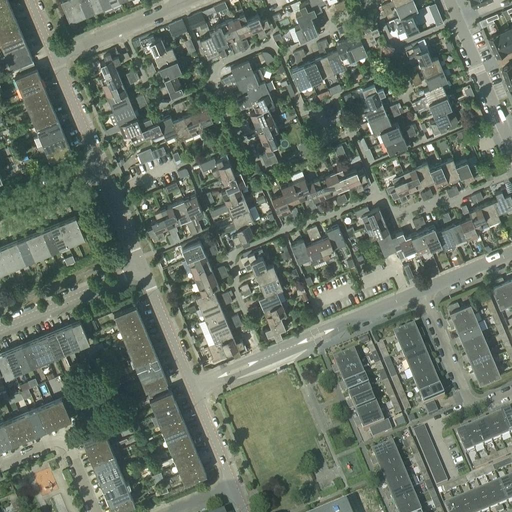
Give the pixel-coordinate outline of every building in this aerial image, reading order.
[(7,0),(3,0),(0,1),(0,11),(11,7),(7,0)] [(70,0),(60,0),(69,20),(78,17),(70,0)] [(80,0),(70,0),(78,17),(86,13),(80,0)] [(90,0),(80,0),(86,13),(94,10),(90,0)] [(100,0),(90,0),(94,10),(103,6),(100,0)] [(308,0),(304,2),(307,8),(313,5),(315,11),(321,9),(319,3),(324,0),(308,0)] [(413,0),(406,0),(394,5),(399,17),(411,11),(411,12),(417,9),(413,0)] [(295,12),(300,24),(312,19),(310,13),(315,11),(313,5),(307,8),(304,2),(298,4),(301,10),(295,12)] [(11,7),(0,11),(0,21),(14,15),(11,7)] [(401,22),(395,24),(398,31),(397,31),(399,36),(406,33),(407,34),(419,29),(411,12),(411,11),(399,17),(401,22)] [(194,14),(186,17),(191,28),(199,25),(194,14)] [(244,14),(232,19),(240,37),(251,32),(246,20),(246,19),(244,14)] [(14,15),(0,21),(0,31),(18,24),(14,15)] [(246,19),(246,20),(251,32),(257,29),(259,35),(265,33),(266,34),(271,32),(268,25),(269,24),(266,18),(260,20),(258,15),(246,19)] [(186,30),(182,19),(169,24),(174,36),(186,30)] [(232,19),(220,23),(228,41),(235,39),(239,50),(244,48),(241,41),(240,37),(232,19)] [(300,24),(294,26),(299,39),(317,31),(312,19),(300,24)] [(364,30),(358,33),(364,45),(375,40),(373,34),(379,31),(376,25),(375,26),(372,19),(367,21),(368,22),(361,25),(364,30)] [(346,22),(341,25),(344,32),(349,29),(346,22)] [(220,23),(208,28),(211,34),(216,46),(217,46),(228,41),(220,23)] [(18,24),(0,31),(0,40),(21,32),(18,24)] [(511,32),(510,28),(499,33),(508,50),(511,48),(511,32)] [(21,32),(0,40),(0,42),(3,50),(25,40),(21,32)] [(146,37),(139,40),(141,45),(143,45),(145,51),(151,48),(153,54),(165,49),(165,48),(160,37),(155,39),(152,33),(146,36),(146,37)] [(358,33),(347,38),(354,56),(366,50),(364,45),(358,33)] [(499,33),(489,38),(497,55),(508,50),(499,33)] [(211,34),(199,39),(207,57),(219,52),(218,50),(217,46),(216,46),(211,34)] [(347,38),(335,43),(337,48),(338,48),(343,61),(343,60),(354,56),(347,38)] [(25,40),(3,50),(6,58),(28,49),(25,40)] [(321,40),(316,42),(319,49),(324,47),(321,40)] [(412,48),(405,50),(410,61),(416,59),(419,64),(431,59),(431,58),(426,47),(424,48),(420,49),(418,44),(411,46),(412,48)] [(165,49),(153,54),(158,65),(176,58),(171,46),(165,48),(165,49)] [(337,48),(326,53),(334,71),(346,66),(343,60),(343,61),(338,48),(337,48)] [(28,49),(6,58),(10,67),(32,57),(28,49)] [(99,63),(104,74),(117,69),(114,64),(120,61),(118,55),(119,55),(117,50),(109,53),(109,52),(103,54),(105,60),(99,63)] [(298,65),(291,68),(299,86),(310,81),(303,63),(300,57),(297,50),(293,52),(298,65)] [(326,53),(314,58),(322,76),(334,71),(326,53)] [(431,59),(419,64),(423,76),(442,68),(437,56),(431,58),(431,59)] [(176,58),(158,65),(163,77),(175,72),(181,70),(176,58)] [(314,58),(303,63),(310,81),(322,76),(314,58)] [(233,74),(221,79),(223,84),(235,79),(253,71),(248,59),(230,67),(233,74)] [(511,64),(502,68),(509,86),(511,85),(511,64)] [(276,68),(274,69),(276,74),(284,70),(282,66),(276,68)] [(36,67),(14,76),(17,85),(40,75),(36,67)] [(235,79),(223,84),(225,89),(237,84),(240,91),(246,88),(258,83),(258,82),(264,80),(259,68),(253,71),(235,79)] [(423,76),(428,87),(441,82),(447,80),(442,68),(423,76)] [(104,74),(98,77),(103,89),(121,81),(117,69),(104,74)] [(133,70),(126,73),(128,78),(137,74),(136,70),(133,71),(133,70)] [(165,82),(160,85),(162,91),(161,91),(163,96),(170,93),(170,95),(171,95),(172,97),(183,93),(182,90),(183,90),(175,72),(163,77),(165,82)] [(137,74),(128,78),(130,83),(137,80),(136,79),(139,78),(137,74)] [(40,75),(17,85),(21,93),(43,83),(40,75)] [(249,95),(236,100),(238,105),(269,92),(264,80),(258,82),(258,83),(246,88),(249,95)] [(362,88),(369,106),(369,107),(381,101),(379,96),(385,93),(382,87),(383,86),(380,80),(373,83),(374,83),(362,88)] [(121,81),(103,89),(108,100),(126,93),(121,81)] [(428,87),(423,90),(428,101),(446,94),(441,82),(428,87)] [(43,83),(21,93),(24,101),(46,92),(43,83)] [(46,92),(24,101),(28,109),(50,100),(46,92)] [(269,92),(238,105),(240,110),(253,104),(255,111),(256,111),(268,106),(274,104),(269,92)] [(350,92),(342,95),(344,100),(352,97),(350,92)] [(126,93),(108,100),(113,112),(131,104),(126,93)] [(316,94),(307,98),(309,103),(318,99),(316,94)] [(428,101),(423,104),(425,108),(430,106),(432,113),(445,108),(451,106),(446,94),(428,101)] [(200,109),(195,111),(200,123),(206,121),(208,126),(220,121),(213,103),(212,104),(209,97),(204,99),(204,100),(198,103),(200,109)] [(50,100),(28,109),(31,118),(53,108),(50,100)] [(369,106),(363,108),(368,121),(386,113),(381,101),(369,107),(369,106)] [(131,104),(113,112),(118,124),(136,116),(131,104)] [(255,111),(250,113),(255,125),(273,118),(268,106),(256,111),(255,111)] [(435,118),(429,121),(432,127),(431,127),(432,132),(439,130),(440,130),(454,125),(454,124),(456,123),(457,121),(457,120),(451,106),(445,108),(432,113),(435,118)] [(53,108),(31,118),(35,126),(57,117),(53,108)] [(195,111),(183,116),(191,134),(203,129),(200,123),(195,111)] [(386,113),(368,121),(373,132),(379,130),(391,124),(386,113)] [(170,115),(158,120),(163,132),(165,138),(177,133),(172,121),(170,115)] [(118,124),(109,128),(111,133),(120,129),(123,136),(130,133),(132,138),(143,134),(141,128),(146,125),(144,119),(138,121),(136,116),(118,124)] [(172,121),(177,133),(179,139),(191,134),(183,116),(172,121)] [(57,117),(35,126),(38,134),(60,125),(57,117)] [(146,125),(141,128),(143,134),(149,131),(151,137),(163,132),(158,120),(152,122),(150,117),(144,119),(146,125)] [(273,118),(255,125),(260,137),(272,132),(278,129),(273,118)] [(391,124),(379,130),(384,141),(402,134),(397,122),(391,124)] [(414,122),(404,127),(406,132),(416,127),(414,122)] [(60,125),(38,134),(42,143),(64,134),(60,125)] [(416,127),(406,132),(408,136),(418,132),(416,128),(417,127),(416,127)] [(464,129),(456,132),(459,138),(467,135),(464,129)] [(262,142),(256,145),(259,151),(258,151),(260,156),(261,156),(265,166),(273,163),(269,154),(273,152),(271,146),(277,144),(272,132),(260,137),(262,142)] [(64,134),(42,143),(45,151),(67,142),(64,134)] [(402,134),(384,141),(389,153),(406,145),(402,134)] [(67,142),(45,151),(49,160),(71,151),(67,142)] [(341,145),(334,148),(339,160),(346,157),(341,145)] [(150,149),(138,154),(141,163),(158,156),(155,149),(151,151),(150,149)] [(234,173),(229,161),(226,153),(220,156),(220,158),(215,160),(214,157),(199,163),(202,170),(210,166),(214,175),(219,173),(222,178),(234,173)] [(452,157),(440,162),(448,181),(459,176),(454,163),(452,157)] [(454,163),(459,176),(465,173),(467,179),(473,177),(474,177),(478,175),(476,168),(477,168),(474,162),(468,164),(466,158),(454,163)] [(342,168),(353,167),(352,159),(342,160),(342,168)] [(426,161),(414,166),(422,184),(433,180),(428,167),(429,167),(426,161)] [(429,167),(428,167),(433,180),(436,186),(448,181),(440,162),(429,167)] [(414,166),(402,171),(404,174),(411,189),(422,184),(414,166)] [(341,167),(329,172),(337,191),(349,186),(344,174),(344,173),(341,167)] [(489,167),(482,170),(487,180),(493,177),(489,167)] [(184,168),(176,171),(179,177),(188,173),(186,169),(184,168)] [(344,173),(344,174),(349,186),(354,184),(357,189),(363,187),(363,188),(368,186),(366,179),(366,178),(364,172),(358,174),(356,169),(344,173)] [(222,178),(226,190),(239,185),(245,183),(239,170),(234,173),(222,178)] [(329,172),(318,177),(325,195),(337,191),(329,172)] [(394,184),(387,187),(389,191),(390,190),(393,197),(394,196),(397,203),(402,201),(401,200),(407,197),(405,192),(411,189),(404,174),(392,179),(393,182),(394,184)] [(304,176),(292,181),(300,199),(311,195),(311,194),(306,182),(304,176)] [(306,182),(311,194),(311,195),(313,200),(325,195),(318,177),(306,182)] [(292,181),(280,186),(283,192),(288,204),(300,199),(292,181)] [(170,184),(164,187),(167,193),(173,191),(170,184)] [(226,190),(220,192),(225,204),(244,196),(239,185),(226,190)] [(497,198),(491,200),(496,212),(497,212),(511,205),(511,199),(509,193),(508,193),(505,186),(500,189),(501,190),(494,192),(497,198)] [(209,191),(202,194),(204,199),(211,196),(209,191)] [(480,191),(475,193),(478,200),(483,198),(480,191)] [(283,192),(271,197),(278,215),(291,210),(291,209),(288,204),(283,192)] [(195,194),(183,199),(191,217),(197,232),(202,230),(199,223),(198,223),(195,215),(202,212),(195,194)] [(244,196),(225,204),(209,211),(212,216),(228,209),(230,216),(248,208),(244,196)] [(183,199),(171,204),(179,222),(183,220),(184,222),(186,223),(191,234),(197,232),(191,217),(183,199)] [(491,200),(480,205),(487,223),(499,218),(497,212),(496,212),(491,200)] [(160,209),(168,227),(174,241),(179,239),(173,225),(179,222),(171,204),(160,209)] [(465,204),(460,206),(463,213),(468,211),(468,210),(465,204)] [(233,222),(217,229),(219,234),(235,227),(248,222),(259,218),(254,205),(248,208),(230,216),(233,222)] [(468,210),(468,211),(470,216),(471,216),(476,228),(487,223),(480,205),(468,210)] [(368,206),(355,212),(358,217),(361,216),(365,227),(383,219),(378,207),(370,211),(368,206)] [(153,225),(147,228),(150,234),(151,234),(154,241),(159,239),(158,238),(164,235),(162,229),(168,227),(160,209),(152,212),(155,218),(150,220),(153,225)] [(75,214),(66,218),(76,240),(84,236),(75,214)] [(471,216),(470,216),(459,221),(466,239),(478,234),(476,228),(471,216)] [(66,218),(58,222),(67,244),(76,240),(66,218)] [(417,231),(410,234),(415,247),(417,253),(429,248),(422,230),(422,229),(420,225),(417,218),(412,220),(415,227),(417,231)] [(383,219),(365,227),(370,238),(376,236),(388,231),(383,219)] [(459,221),(447,226),(455,244),(466,239),(459,221)] [(58,222),(50,225),(59,247),(67,244),(58,222)] [(237,233),(232,235),(234,241),(233,242),(235,247),(242,244),(243,245),(249,242),(247,236),(252,234),(248,222),(235,227),(237,233)] [(337,224),(325,229),(328,235),(333,247),(345,242),(337,224)] [(50,225),(41,229),(50,251),(59,247),(50,225)] [(434,225),(422,229),(422,230),(429,248),(441,243),(436,231),(436,230),(434,225)] [(436,230),(436,231),(441,243),(443,249),(455,244),(447,226),(436,230)] [(41,229),(33,232),(42,254),(50,251),(41,229)] [(388,231),(376,236),(381,248),(387,245),(389,251),(395,249),(393,242),(399,240),(396,234),(391,236),(388,231)] [(399,240),(393,242),(395,249),(401,246),(403,252),(415,247),(410,234),(404,237),(402,231),(396,234),(399,240)] [(33,232),(25,236),(34,258),(42,254),(33,232)] [(328,235),(316,240),(324,258),(336,253),(333,247),(328,235)] [(25,236),(17,239),(26,261),(34,258),(25,236)] [(17,239),(8,243),(17,265),(26,261),(17,239)] [(303,239),(290,244),(298,262),(309,257),(310,257),(305,245),(303,239)] [(199,240),(181,247),(186,259),(204,251),(199,240)] [(305,245),(310,257),(309,257),(312,263),(324,258),(316,240),(305,245)] [(8,243),(0,245),(0,246),(9,268),(17,265),(8,243)] [(0,246),(0,269),(1,272),(9,268),(0,246)] [(216,247),(209,249),(211,255),(218,252),(216,247)] [(247,255),(240,258),(242,263),(243,263),(246,269),(252,266),(254,272),(266,267),(266,266),(261,255),(264,254),(261,248),(247,254),(247,255)] [(284,252),(280,253),(283,259),(290,256),(287,250),(284,252)] [(204,251),(186,259),(191,271),(209,263),(204,251)] [(357,256),(356,256),(359,263),(360,263),(364,261),(361,254),(357,256)] [(76,256),(69,258),(71,265),(78,263),(76,256)] [(460,256),(452,259),(455,265),(463,262),(460,256)] [(209,263),(191,271),(196,282),(214,275),(209,263)] [(266,267),(254,272),(259,284),(277,276),(272,264),(266,266),(266,267)] [(408,264),(403,266),(408,279),(413,277),(408,264)] [(214,275),(196,282),(201,294),(213,289),(219,287),(214,275)] [(277,276),(259,284),(264,295),(276,290),(282,288),(277,276)] [(502,277),(498,278),(509,303),(511,301),(511,287),(509,279),(503,281),(502,277)] [(496,284),(490,286),(499,307),(509,303),(498,278),(494,280),(496,284)] [(201,294),(195,296),(200,308),(218,300),(213,289),(201,294)] [(230,289),(220,294),(222,299),(230,296),(232,295),(230,289)] [(264,295),(258,297),(263,309),(281,302),(276,290),(264,295)] [(490,298),(485,300),(487,306),(493,304),(490,298)] [(218,300),(200,308),(205,319),(223,312),(218,300)] [(281,302),(263,309),(268,321),(280,316),(286,314),(281,302)] [(451,317),(447,319),(448,323),(474,312),(470,303),(459,307),(457,302),(448,305),(451,311),(449,312),(451,317)] [(135,304),(113,313),(117,322),(139,313),(135,304)] [(493,304),(487,306),(491,315),(497,313),(493,304)] [(223,312),(205,319),(209,331),(228,324),(223,312)] [(474,312),(448,323),(450,327),(454,325),(456,330),(477,321),(474,312)] [(139,313),(117,322),(120,330),(142,321),(139,313)] [(497,313),(491,315),(495,324),(500,322),(497,313)] [(270,326),(264,329),(267,335),(266,335),(268,340),(275,337),(275,339),(281,336),(279,330),(285,328),(280,316),(268,321),(270,326)] [(80,319),(71,323),(80,344),(89,341),(80,319)] [(459,335),(454,337),(456,341),(481,330),(486,328),(482,319),(481,319),(477,321),(456,330),(459,335)] [(93,320),(87,323),(87,324),(91,333),(98,331),(95,325),(94,321),(93,320)] [(142,321),(120,330),(124,339),(146,330),(142,321)] [(500,322),(495,324),(499,333),(504,331),(500,322)] [(71,323),(62,326),(72,348),(80,344),(71,323)] [(228,324),(209,331),(215,343),(220,341),(220,340),(233,335),(228,324)] [(62,326),(54,330),(63,352),(72,348),(62,326)] [(415,326),(394,335),(398,344),(423,334),(421,330),(417,332),(415,326)] [(54,330),(46,333),(55,355),(63,352),(54,330)] [(146,330),(124,339),(127,347),(149,338),(146,330)] [(481,330),(456,341),(457,344),(462,342),(464,348),(485,339),(481,330)] [(504,331),(499,333),(502,342),(508,339),(504,331)] [(46,333),(38,336),(47,358),(55,355),(46,333)] [(423,334),(398,344),(401,353),(422,344),(420,339),(425,337),(423,334)] [(233,335),(220,340),(220,341),(225,352),(231,350),(234,356),(240,353),(240,352),(246,349),(244,344),(243,345),(241,339),(235,341),(233,335)] [(38,336),(29,340),(38,362),(47,358),(38,336)] [(367,336),(359,339),(362,346),(369,342),(367,336)] [(149,338),(127,347),(131,355),(153,346),(149,338)] [(466,353),(462,355),(463,358),(489,347),(485,339),(464,348),(466,353)] [(508,339),(502,342),(506,351),(511,348),(508,339)] [(29,340),(21,343),(30,365),(38,362),(29,340)] [(21,343),(13,347),(22,369),(30,365),(21,343)] [(383,343),(377,345),(405,412),(410,409),(383,343)] [(422,344),(401,353),(405,362),(431,351),(429,348),(425,349),(422,344)] [(153,346),(131,355),(134,364),(156,355),(153,346)] [(13,347),(4,350),(14,372),(22,369),(13,347)] [(374,347),(368,349),(396,415),(401,413),(374,347)] [(489,347),(463,358),(465,362),(469,360),(471,365),(492,356),(489,347)] [(4,350),(0,352),(0,364),(5,376),(14,372),(4,350)] [(336,366),(332,368),(333,371),(358,361),(355,351),(334,360),(336,366)] [(431,351),(405,362),(409,371),(430,362),(428,357),(432,355),(431,351)] [(156,355),(134,364),(138,372),(160,363),(156,355)] [(474,370),(469,372),(471,376),(496,365),(492,356),(471,365),(474,370)] [(358,361),(333,371),(335,375),(339,373),(341,378),(362,370),(358,361)] [(430,362),(409,371),(413,380),(438,369),(436,365),(432,367),(430,362)] [(160,363),(138,372),(141,380),(163,371),(160,363)] [(496,365),(471,376),(472,379),(477,378),(479,383),(500,375),(496,365)] [(438,369),(413,380),(416,388),(437,379),(435,374),(439,373),(438,369)] [(343,384),(339,385),(340,389),(366,379),(362,370),(341,378),(343,384)] [(163,371),(141,380),(145,389),(167,380),(163,371)] [(366,379),(340,389),(342,393),(346,391),(349,396),(370,387),(366,379)] [(437,379),(416,388),(420,397),(445,387),(444,383),(439,385),(437,379)] [(351,401),(346,403),(348,407),(373,396),(370,387),(349,396),(351,401)] [(445,387),(420,397),(424,406),(445,398),(443,392),(447,390),(445,387)] [(171,389),(149,398),(152,407),(174,398),(171,389)] [(61,396),(52,400),(61,422),(70,418),(61,396)] [(373,396),(348,407),(349,410),(354,408),(356,414),(377,405),(373,396)] [(174,398),(152,407),(156,415),(178,406),(174,398)] [(52,400),(44,403),(53,425),(61,422),(52,400)] [(44,403),(35,407),(45,429),(53,425),(44,403)] [(358,419),(354,421),(355,425),(381,414),(377,405),(356,414),(358,419)] [(178,406),(156,415),(160,424),(181,414),(178,406)] [(35,407),(27,410),(37,432),(45,429),(35,407)] [(503,409),(499,411),(510,436),(511,434),(511,416),(510,411),(505,413),(503,409)] [(27,410),(19,414),(28,436),(37,432),(27,410)] [(498,416),(492,419),(501,440),(510,436),(499,411),(496,412),(498,416)] [(19,414),(11,417),(20,439),(28,436),(19,414)] [(181,414),(160,424),(163,432),(185,423),(181,414)] [(381,414),(355,425),(357,428),(361,426),(364,432),(369,430),(373,439),(392,431),(388,422),(385,423),(381,414)] [(11,417),(2,421),(12,443),(20,439),(11,417)] [(485,417),(482,418),(492,443),(501,440),(492,419),(487,421),(485,417)] [(480,424),(475,426),(484,447),(492,443),(482,418),(478,419),(480,424)] [(2,421),(0,421),(0,437),(4,446),(12,443),(2,421)] [(185,423),(163,432),(167,440),(189,431),(185,423)] [(468,424),(464,426),(475,451),(484,447),(475,426),(470,428),(468,424)] [(424,426),(413,431),(415,436),(427,432),(424,426)] [(462,431),(456,434),(465,455),(475,451),(464,426),(460,427),(462,431)] [(102,427),(81,436),(84,445),(106,436),(102,427)] [(189,431),(167,440),(170,449),(192,440),(189,431)] [(427,432),(415,436),(418,442),(429,437),(427,432)] [(106,436),(84,445),(88,454),(110,444),(106,436)] [(429,437),(418,442),(420,447),(431,442),(429,437)] [(412,439),(407,441),(409,448),(415,445),(412,439)] [(192,440),(170,449),(174,457),(196,448),(192,440)] [(431,442),(420,447),(422,453),(434,448),(431,442)] [(110,444),(88,454),(92,462),(113,452),(110,444)] [(375,458),(370,460),(372,463),(397,453),(393,444),(373,452),(375,458)] [(415,445),(409,448),(417,465),(422,463),(415,445)] [(196,448),(174,457),(177,465),(199,456),(196,448)] [(434,448),(422,453),(425,459),(436,454),(434,448)] [(506,450),(497,454),(499,459),(509,456),(506,450)] [(113,452),(92,462),(95,470),(117,460),(113,452)] [(397,453),(372,463),(374,467),(378,465),(380,470),(401,462),(397,453)] [(436,454),(425,459),(427,464),(438,459),(436,454)] [(497,454),(488,458),(491,463),(499,459),(497,454)] [(199,456),(177,465),(181,473),(203,464),(199,456)] [(488,458),(479,462),(481,467),(491,463),(488,458)] [(438,459),(427,464),(429,470),(441,465),(438,459)] [(511,463),(510,459),(501,463),(503,469),(511,465),(511,463)] [(117,460),(95,470),(98,478),(120,469),(117,460)] [(382,476),(378,478),(379,481),(405,471),(401,462),(380,470),(382,476)] [(479,462),(472,465),(475,470),(481,467),(479,462)] [(422,463),(417,465),(424,483),(430,481),(422,463)] [(501,463),(492,467),(494,473),(503,469),(501,463)] [(203,464),(181,473),(184,482),(206,473),(203,464)] [(441,465),(429,470),(432,475),(443,470),(441,465)] [(492,467),(483,471),(485,476),(494,473),(492,467)] [(120,469),(98,478),(102,487),(124,477),(120,469)] [(443,470),(432,475),(434,481),(445,476),(443,470)] [(405,471),(379,481),(381,485),(385,483),(388,488),(408,480),(405,471)] [(483,471),(474,475),(477,480),(485,476),(483,471)] [(474,475),(465,478),(467,484),(477,480),(474,475)] [(445,476),(434,481),(436,486),(448,481),(445,476)] [(124,477),(102,487),(106,495),(127,486),(124,477)] [(465,478),(456,482),(459,488),(467,484),(465,478)] [(390,493),(385,495),(387,499),(412,488),(408,480),(388,488),(390,493)] [(511,489),(507,480),(499,483),(508,504),(511,502),(511,489)] [(430,481),(424,483),(432,501),(437,499),(430,481)] [(456,482),(447,486),(450,492),(459,488),(456,482)] [(499,483),(490,487),(500,511),(504,511),(502,506),(508,504),(499,483)] [(127,486),(106,495),(109,503),(131,494),(127,486)] [(447,486),(437,490),(439,496),(450,492),(447,486)] [(500,511),(490,487),(481,491),(490,511),(495,509),(495,511),(500,511)] [(412,488),(387,499),(388,503),(393,501),(395,506),(416,497),(412,488)] [(481,491),(472,494),(479,511),(488,511),(490,511),(481,491)] [(131,494),(109,503),(112,511),(135,503),(131,494)] [(479,511),(472,494),(463,498),(469,511),(479,511)] [(397,511),(395,511),(405,511),(420,506),(416,497),(395,506),(397,511)] [(469,511),(463,498),(454,502),(458,511),(469,511)] [(442,511),(437,499),(432,501),(436,511),(442,511)] [(458,511),(454,502),(445,506),(447,511),(458,511)] [(353,511),(350,503),(328,511),(353,511)]
